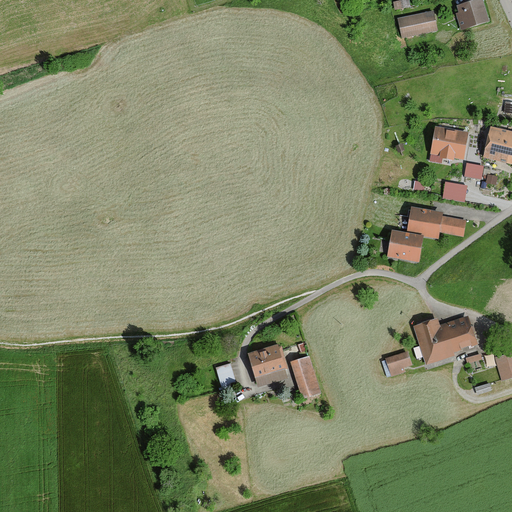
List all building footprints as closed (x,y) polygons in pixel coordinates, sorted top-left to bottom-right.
[(481,0),(452,0),(462,31),(489,23),(481,0)] [(433,12),(397,20),(402,41),(437,33),(433,12)] [(437,127),(431,157),(463,164),(469,134),(437,127)] [(511,133),(490,128),(482,159),(511,166),(511,133)] [(468,163),(465,177),(482,180),(485,166),(468,163)] [(442,199),(466,203),(468,186),(445,182),(442,199)] [(386,257),(420,264),(425,239),(439,242),(441,233),(463,238),(467,221),(410,209),(405,233),(392,231),(386,257)] [(436,321),(415,328),(427,366),(456,358),(455,354),(476,348),(468,323),(439,331),(436,321)] [(279,347),(250,356),(260,389),(289,380),(279,347)] [(411,353),(386,361),(391,378),(403,374),(402,369),(415,365),(411,353)] [(487,366),(497,363),(494,353),(484,355),(487,366)] [(511,355),(496,360),(502,382),(511,379),(511,355)] [(309,359),(291,364),(303,401),(321,395),(309,359)] [(221,385),(236,381),(231,361),(217,365),(221,385)]
